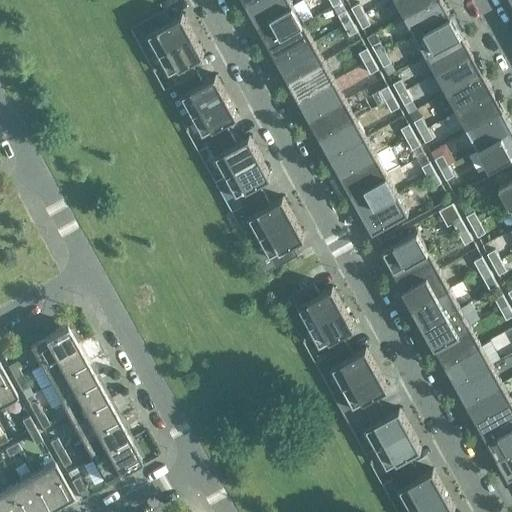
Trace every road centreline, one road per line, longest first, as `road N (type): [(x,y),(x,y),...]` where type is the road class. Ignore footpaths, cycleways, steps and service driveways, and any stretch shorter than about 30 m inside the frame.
road 1 (residential): [(204,0),(490,511)]
road 2 (residential): [(193,459),(89,266)]
